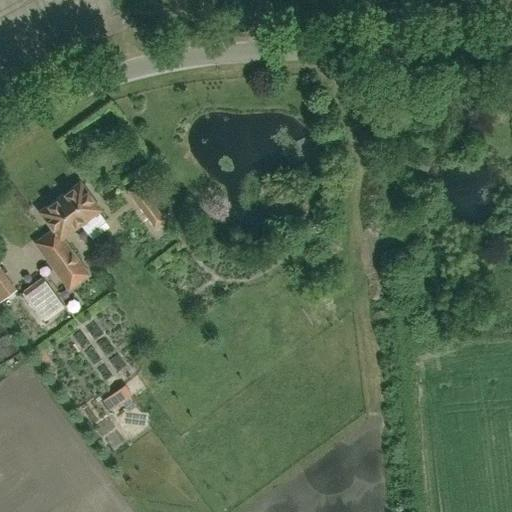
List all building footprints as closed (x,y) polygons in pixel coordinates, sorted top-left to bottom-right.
[(88,230),(105,218),(99,209),(100,208),(81,182),(42,211),(55,229),(38,241),(71,286),(89,273),(62,236),(82,222),(88,230)] [(156,224),(165,217),(144,189),(135,195),(156,224)] [(0,303),(17,291),(0,268),(0,303)] [(53,293),(42,277),(23,292),(34,307),(53,293)] [(125,308),(108,314),(113,329),(130,323),(125,308)] [(76,363),(92,379),(106,365),(90,349),(76,363)] [(133,384),(120,394),(129,406),(142,395),(133,384)]
